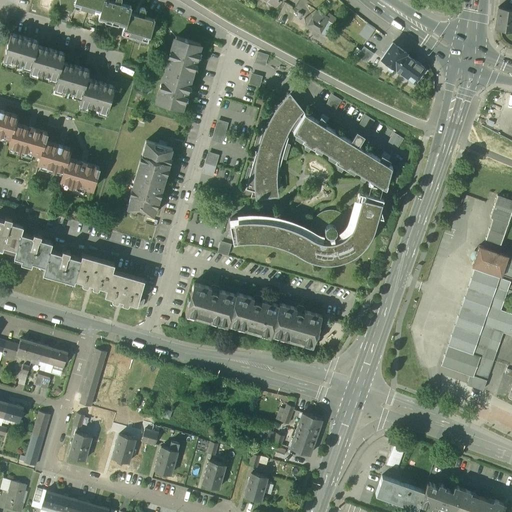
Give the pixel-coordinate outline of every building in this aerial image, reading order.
[(59,0),(60,1),(60,7),(73,11),(75,5),(100,12),(98,18),(124,26),(121,34),(148,42),(154,19),(144,16),(145,11),(145,10),(144,9),(144,8),(143,8),(141,8),(140,9),(138,15),(129,12),(131,6),(120,3),(121,0),(114,0),(114,1),(109,0),(59,0)] [(511,5),(506,5),(506,8),(498,7),(495,29),(511,30),(511,5)] [(328,18),(316,12),(308,24),(320,31),(328,18)] [(327,20),(333,24),(336,18),(330,14),(327,20)] [(368,22),(359,33),(368,39),(376,28),(368,22)] [(38,41),(11,33),(3,58),(13,61),(13,59),(23,62),(22,64),(31,66),(37,45),(38,41)] [(170,55),(163,83),(160,84),(160,86),(161,88),(157,102),(182,109),(182,108),(181,108),(183,101),(186,102),(186,101),(183,100),(185,95),(187,96),(188,95),(185,94),(187,90),(189,91),(189,90),(187,89),(188,84),(191,85),(191,84),(188,83),(190,77),(191,77),(191,76),(191,75),(193,68),(195,69),(195,68),(193,68),(194,63),(197,63),(195,62),(196,58),(198,58),(198,57),(196,57),(197,52),(200,52),(198,51),(200,44),(201,43),(176,36),(172,50),(170,51),(169,53),(170,55)] [(401,48),(392,42),(381,59),(413,82),(424,66),(405,53),(406,52),(401,48)] [(64,53),(37,45),(31,66),(30,70),(39,73),(39,71),(49,74),(49,76),(57,78),(62,61),(64,53)] [(373,52),(366,48),(363,53),(370,57),(373,52)] [(366,63),(370,57),(361,53),(358,58),(366,63)] [(89,69),(62,61),(57,78),(55,87),(64,89),(64,88),(74,91),(73,92),(82,95),(87,78),(89,69)] [(260,86),(264,75),(253,72),(249,83),(260,86)] [(115,86),(87,78),(82,95),(80,103),(89,106),(89,105),(99,107),(99,109),(108,111),(115,86)] [(276,116),(274,114),(271,118),(267,127),(269,127),(268,131),(262,129),(254,155),(258,157),(256,162),(253,161),(245,188),(253,190),(251,197),(263,195),(263,193),(271,195),(279,169),(277,168),(278,162),(280,163),(288,136),(280,134),(282,131),(285,132),(289,125),(292,119),(296,114),(300,110),(289,95),(284,100),(280,105),(282,107),(276,116)] [(18,115),(0,109),(0,134),(11,137),(16,122),(18,115)] [(360,138),(355,135),(351,141),(323,124),(327,117),(323,114),(319,121),(304,112),(293,131),(303,137),(301,140),(314,148),(316,145),(336,157),(334,160),(347,168),(349,165),(369,178),(368,183),(382,187),(384,182),(388,183),(392,166),(385,162),(389,156),(384,152),(380,159),(356,144),(360,138)] [(366,114),(358,126),(367,131),(375,119),(366,114)] [(224,142),(230,121),(218,118),(213,139),(224,142)] [(47,132),(16,122),(11,137),(9,145),(41,154),(45,140),(47,132)] [(398,148),(404,137),(395,131),(388,142),(398,148)] [(70,147),(45,140),(41,154),(38,162),(64,170),(61,179),(93,188),(99,166),(67,157),(70,147)] [(172,147),(146,140),(136,174),(163,181),(172,147)] [(214,175),(221,154),(209,150),(203,171),(214,175)] [(136,174),(127,207),(153,215),(163,181),(136,174)] [(325,243),(313,240),(304,234),(297,231),(291,228),(285,226),(277,224),(265,222),(256,221),(249,221),(239,222),(238,216),(231,217),(231,218),(230,219),(229,220),(229,222),(230,223),(229,224),(230,227),(227,236),(232,238),(233,242),(240,241),(240,239),(244,238),(244,241),(250,240),(256,241),(256,238),(266,239),(265,241),(277,244),(277,242),(287,245),(286,247),(296,252),(298,250),(302,253),(308,256),(307,258),(313,261),(318,262),(323,263),(329,263),(329,260),(336,259),(342,257),(343,260),(349,258),(353,256),(356,253),(360,251),(362,248),(360,246),(365,241),(369,235),(371,237),(373,232),(375,227),(377,221),(374,220),(376,215),(383,217),(381,208),(383,198),(359,192),(357,199),(363,201),(356,223),(349,234),(338,241),(325,243)] [(511,210),(511,200),(497,196),(490,216),(493,217),(507,222),(508,222),(511,210)] [(333,212),(330,212),(327,212),(325,213),(322,214),(324,218),(322,220),(321,222),(320,223),(319,224),(318,227),(321,228),(321,231),(324,231),(324,230),(324,228),(325,226),(327,224),(329,223),(332,223),(334,224),(335,226),(336,226),(336,228),(340,228),(338,225),(341,223),(339,221),(337,219),(335,218),(332,217),(333,212)] [(3,220),(0,219),(0,244),(16,249),(21,233),(23,226),(10,222),(11,219),(4,216),(3,220)] [(493,219),(492,219),(485,238),(486,239),(500,243),(500,244),(507,224),(493,219)] [(324,231),(325,233),(326,234),(328,235),(329,235),(330,238),(334,237),(333,234),(335,233),(336,230),(336,228),(336,226),(335,226),(334,224),(332,223),(329,223),(327,224),(325,226),(324,228),(324,230),(324,231)] [(33,236),(21,233),(16,249),(14,256),(21,259),(21,260),(32,263),(32,262),(45,265),(50,249),(52,242),(40,238),(41,234),(34,232),(33,236)] [(500,243),(486,239),(485,243),(498,247),(500,243)] [(222,240),(219,251),(229,254),(232,242),(222,240)] [(498,247),(485,243),(483,246),(497,251),(498,247)] [(483,246),(480,245),(479,246),(476,252),(477,254),(476,253),(475,257),(476,257),(475,257),(474,258),(472,264),(472,265),(473,266),(476,267),(500,275),(501,275),(502,275),(502,274),(511,277),(511,258),(507,257),(508,256),(508,255),(507,254),(497,251),(483,246)] [(61,253),(50,249),(45,265),(43,273),(74,282),(75,279),(81,258),(69,255),(70,251),(62,249),(61,253)] [(114,263),(82,254),(81,258),(75,279),(82,281),(81,283),(82,285),(86,286),(88,285),(89,283),(93,284),(92,286),(93,288),(97,289),(98,288),(99,286),(106,288),(104,295),(112,297),(112,299),(113,301),(116,301),(118,301),(119,299),(122,300),(122,302),(122,303),(127,305),(129,304),(129,302),(137,304),(139,297),(145,278),(112,270),(114,263)] [(500,275),(476,267),(475,269),(474,268),(447,345),(472,353),(473,353),(480,355),(484,357),(494,329),(503,332),(509,313),(501,310),(511,281),(499,277),(500,275)] [(236,294),(194,282),(185,312),(227,324),(227,323),(236,294)] [(279,304),(237,292),(236,294),(227,323),(270,335),(271,332),(279,304)] [(321,315),(279,303),(279,304),(271,332),(312,344),(321,315)] [(511,327),(511,313),(509,313),(503,332),(510,335),(511,327)] [(494,329),(484,357),(493,360),(503,332),(494,329)] [(36,342),(20,338),(18,345),(16,352),(32,356),(36,342)] [(15,356),(18,345),(6,341),(3,352),(15,356)] [(52,347),(36,342),(32,356),(48,361),(52,347)] [(472,353),(447,345),(440,364),(470,375),(473,376),(473,375),(480,355),(473,353),(472,353)] [(68,352),(52,347),(48,361),(64,365),(68,352)] [(106,351),(96,348),(94,354),(104,357),(106,351)] [(104,357),(94,354),(92,360),(102,363),(104,357)] [(484,357),(480,355),(473,375),(486,379),(493,360),(484,357)] [(102,363),(92,360),(90,366),(101,369),(102,363)] [(29,366),(23,364),(17,383),(24,384),(29,366)] [(101,369),(90,366),(89,372),(99,375),(101,369)] [(45,371),(39,369),(34,384),(40,386),(45,371)] [(51,372),(45,371),(40,386),(46,388),(51,372)] [(99,375),(89,372),(87,378),(97,381),(99,375)] [(486,379),(473,375),(473,376),(470,375),(466,384),(483,389),(486,379)] [(97,381),(87,378),(85,384),(95,387),(97,381)] [(95,387),(85,384),(84,390),(94,393),(95,387)] [(94,393),(84,390),(82,396),(92,399),(94,393)] [(92,399),(82,396),(80,403),(90,405),(92,399)] [(23,407),(8,402),(3,416),(19,421),(23,407)] [(287,403),(281,420),(288,422),(293,405),(287,403)] [(50,414),(39,410),(23,461),(34,465),(50,414)] [(322,418),(302,411),(296,430),(306,433),(306,435),(315,438),(322,418)] [(83,414),(77,412),(73,424),(80,426),(83,414)] [(151,430),(144,428),(141,440),(148,442),(151,430)] [(157,432),(151,430),(148,442),(154,443),(157,432)] [(306,433),(296,430),(290,448),(309,454),(315,438),(306,435),(306,433)] [(91,435),(75,431),(68,455),(84,460),(91,435)] [(284,434),(277,432),(273,444),(280,446),(284,434)] [(135,438),(119,433),(112,458),(128,462),(135,438)] [(217,442),(210,440),(207,452),(214,454),(217,442)] [(405,444),(394,440),(386,464),(397,468),(405,444)] [(177,450),(161,445),(154,469),(170,474),(177,450)] [(260,454),(252,452),(249,464),(256,466),(260,454)] [(225,463),(209,459),(202,483),(218,488),(225,463)] [(267,475),(251,471),(244,495),(260,499),(267,475)] [(424,490),(382,475),(375,493),(417,508),(419,503),(424,490)] [(10,479),(3,477),(0,486),(0,488),(6,490),(6,488),(8,489),(10,479)] [(25,484),(10,479),(8,489),(6,488),(6,490),(9,491),(5,507),(19,511),(21,503),(20,502),(25,484)] [(452,490),(444,487),(445,485),(438,483),(437,485),(427,481),(424,490),(419,503),(431,507),(432,505),(437,507),(438,504),(446,506),(445,510),(451,511),(452,511),(461,487),(454,484),(452,490)] [(43,488),(37,486),(33,500),(39,502),(43,488)] [(492,500),(470,492),(471,490),(461,487),(452,511),(499,511),(503,502),(493,498),(492,500)] [(39,502),(33,500),(31,505),(41,508),(42,504),(46,489),(43,488),(39,502)] [(61,494),(46,489),(42,504),(57,508),(61,494)] [(72,511),(77,498),(61,494),(57,508),(68,511),(72,511)] [(88,511),(91,503),(77,498),(72,511),(88,511)] [(106,511),(108,508),(91,503),(88,511),(106,511)]
